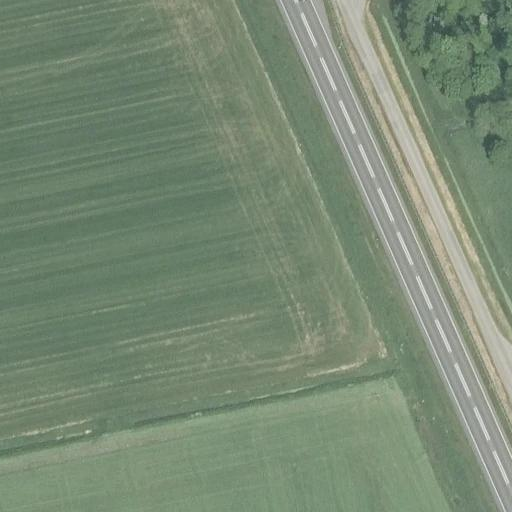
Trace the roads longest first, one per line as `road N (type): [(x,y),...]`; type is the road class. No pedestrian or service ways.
road 1 (trunk): [(511,508),(287,0)]
road 2 (unclassified): [(511,382),(342,0)]
